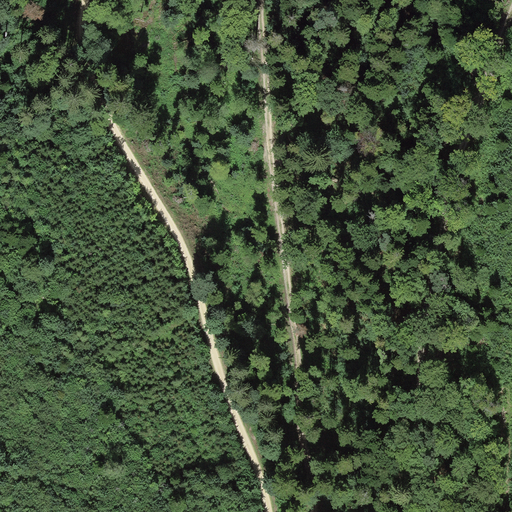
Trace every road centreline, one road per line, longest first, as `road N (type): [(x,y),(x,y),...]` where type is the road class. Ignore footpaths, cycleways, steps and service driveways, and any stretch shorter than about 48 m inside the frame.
road 1 (track): [(86,0),(78,40),(88,70),(189,256),(270,511)]
road 2 (track): [(414,511),(429,289),(448,191),(511,1)]
road 3 (track): [(260,0),(270,158),(315,511)]
road 4 (track): [(511,376),(509,511)]
